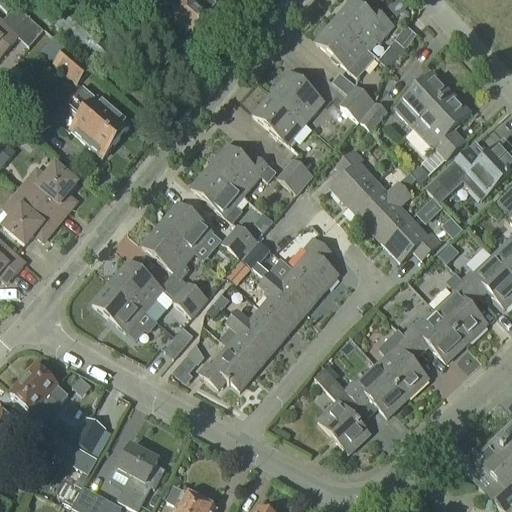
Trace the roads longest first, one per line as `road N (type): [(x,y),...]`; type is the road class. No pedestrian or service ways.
road 1 (unclassified): [(26,326),(293,0)]
road 2 (residential): [(238,450),(369,285),(369,268),(330,228),(300,219),(275,246)]
road 3 (residential): [(238,450),(26,326)]
road 4 (residential): [(422,467),(511,372)]
road 5 (residential): [(346,511),(238,450)]
road 6 (residential): [(511,91),(427,0)]
